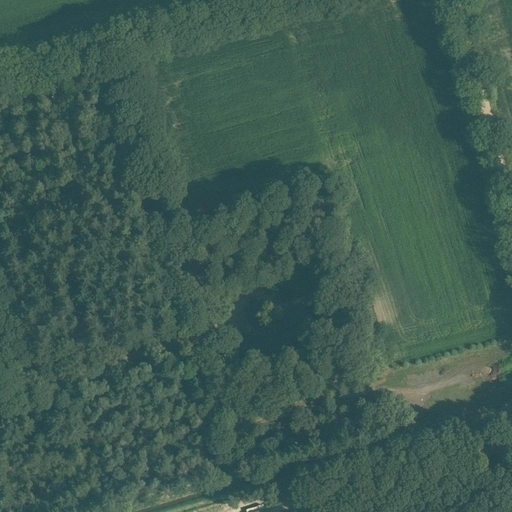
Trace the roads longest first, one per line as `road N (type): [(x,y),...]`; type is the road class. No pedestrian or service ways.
road 1 (track): [(106,35),(192,326)]
road 2 (track): [(227,434),(240,443),(511,367)]
road 3 (track): [(511,442),(293,500)]
road 4 (track): [(452,0),(511,206)]
road 5 (residential): [(0,394),(192,326)]
road 6 (track): [(250,0),(106,35)]
